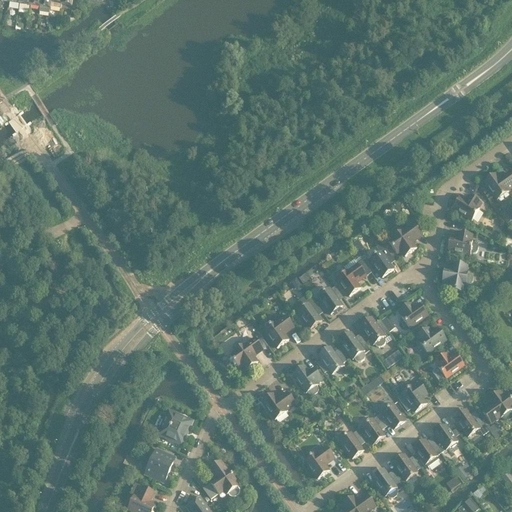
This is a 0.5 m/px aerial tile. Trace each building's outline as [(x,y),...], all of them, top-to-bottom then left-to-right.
[(30,0),(30,7),(40,8),(41,0),(30,0)] [(51,8),(52,4),(51,4),(51,0),(41,0),(40,8),(39,13),(50,15),(51,8)] [(61,6),(62,0),(51,0),(51,4),(52,4),(51,8),(60,10),(61,6)] [(508,192),(511,189),(511,177),(510,174),(500,181),(495,175),(484,183),(497,202),(508,194),(508,192)] [(478,210),(481,204),(471,198),(467,203),(460,199),(453,210),(472,222),(479,211),(478,210)] [(504,211),(500,214),(508,225),(511,222),(504,211)] [(391,237),(393,239),(392,240),(393,241),(389,244),(397,255),(401,252),(405,258),(416,250),(412,244),(422,237),(414,226),(404,233),(403,232),(402,233),(400,230),(398,229),(395,229),(392,232),(391,234),(391,237)] [(470,256),(471,255),(473,255),(476,254),(478,252),(478,249),(477,246),(475,245),(472,244),(473,243),(471,243),(472,236),(460,234),(459,241),(450,239),(448,253),(470,256)] [(382,245),(376,249),(380,254),(369,261),(383,280),(394,272),(389,265),(394,261),(382,245)] [(364,252),(359,256),(363,262),(368,258),(364,252)] [(356,284),(366,277),(358,266),(348,273),(347,272),(336,280),(350,298),(361,290),(356,284)] [(465,288),(465,286),(468,287),(471,286),(473,284),(473,280),(472,278),(470,276),(467,276),(467,274),(466,274),(467,268),(454,266),(453,272),(445,271),(443,284),(450,285),(449,292),(463,294),(464,287),(465,288)] [(305,276),(300,280),(303,285),(308,281),(305,276)] [(331,316),(342,308),(337,302),(342,298),(335,288),(330,292),(329,290),(318,298),(331,316)] [(311,331),(322,323),(317,316),(321,313),(312,299),(306,303),(308,305),(297,313),(311,331)] [(410,330),(428,317),(420,306),(413,311),(409,305),(399,313),(403,318),(402,319),(410,330)] [(284,336),(294,329),(286,318),(276,325),(275,324),(264,331),(278,350),(289,342),(284,336)] [(385,327),(390,323),(387,319),(382,323),(385,327)] [(385,341),(391,337),(381,323),(376,327),(371,320),(360,328),(374,346),(375,345),(376,348),(379,349),(382,349),(384,347),(386,344),(385,341)] [(427,355),(446,342),(438,331),(431,336),(427,330),(417,338),(421,343),(420,344),(427,355)] [(365,356),(370,352),(361,338),(356,342),(351,335),(340,342),(353,361),(354,360),(356,362),(358,364),(361,363),(364,361),(365,359),(365,356)] [(245,346),(243,346),(242,344),(239,343),(237,343),(234,345),(233,348),(233,351),(235,353),(233,354),(234,355),(230,358),(238,369),(242,366),(247,372),(258,364),(253,358),(263,351),(256,340),(245,347),(245,346)] [(317,365),(324,375),(329,371),(332,376),(343,368),(342,366),(347,363),(340,353),(335,356),(330,349),(319,357),(322,362),(317,365)] [(438,370),(433,374),(439,383),(445,379),(446,380),(464,367),(456,356),(449,361),(445,356),(435,363),(439,368),(438,369),(438,370)] [(386,361),(382,364),(387,370),(391,368),(386,361)] [(428,362),(421,367),(424,371),(431,366),(428,362)] [(307,394),(308,394),(309,396),(312,397),(314,397),(317,395),(318,392),(318,389),(317,387),(317,386),(317,385),(322,381),(314,371),(309,375),(304,368),(293,376),(307,394)] [(380,378),(375,381),(379,387),(384,384),(380,378)] [(401,392),(403,394),(402,395),(403,396),(398,400),(407,413),(412,409),(415,414),(426,406),(421,399),(427,395),(419,385),(414,389),(413,387),(412,388),(410,386),(408,385),(405,385),(402,387),(401,389),(401,392)] [(501,419),(503,419),(504,421),(507,422),(509,422),(511,419),(511,412),(511,411),(511,410),(511,409),(511,401),(508,396),(504,399),(499,393),(488,401),(493,407),(483,414),(490,425),(501,418),(501,419)] [(286,412),(296,405),(288,394),(278,401),(273,395),(262,403),(276,421),(287,414),(286,412)] [(382,414),(377,418),(384,428),(389,424),(394,431),(405,423),(393,406),(392,407),(390,405),(388,404),(385,404),(382,406),(381,408),(381,411),(383,413),(382,414)] [(483,437),(489,433),(476,415),(471,419),(466,412),(455,420),(468,438),(479,431),(483,437)] [(181,445),(191,423),(186,421),(183,418),(178,416),(174,415),(169,413),(167,418),(164,422),(162,426),(161,430),(159,435),(181,445)] [(384,428),(377,418),(373,421),(372,421),(361,429),(374,446),(385,438),(380,431),(384,428)] [(494,426),(488,430),(491,435),(497,431),(494,426)] [(437,438),(432,442),(442,455),(446,451),(447,452),(448,451),(449,453),(452,454),(455,454),(457,452),(459,449),(458,447),(457,444),(458,444),(453,437),(458,434),(453,427),(448,431),(445,427),(434,435),(437,438)] [(353,461),(364,453),(359,446),(364,442),(357,433),(352,436),(351,434),(340,442),(353,461)] [(442,455),(432,442),(427,445),(425,441),(414,449),(429,470),(440,463),(437,458),(442,455)] [(325,467),(335,459),(327,448),(317,456),(316,454),(305,462),(318,481),(329,473),(325,467)] [(164,485),(176,459),(156,450),(145,476),(164,485)] [(393,464),(406,483),(417,475),(416,473),(421,469),(414,460),(409,463),(404,456),(393,464)] [(210,485),(211,485),(204,490),(211,501),(218,496),(225,492),(228,496),(229,495),(230,497),(233,498),(235,498),(238,496),(239,494),(239,491),(238,489),(239,488),(236,484),(237,483),(229,472),(228,472),(220,462),(209,470),(217,480),(210,485)] [(463,481),(468,477),(461,468),(456,472),(463,481)] [(383,471),(373,479),(386,497),(387,497),(389,499),(391,500),(394,500),(397,498),(398,495),(398,493),(403,488),(393,475),(389,478),(383,471)] [(511,482),(506,475),(501,479),(509,489),(511,486),(511,482)] [(456,478),(447,485),(451,491),(461,485),(456,478)] [(130,511),(152,511),(156,505),(150,503),(155,493),(135,485),(131,495),(135,496),(128,511),(130,511)] [(369,511),(376,508),(368,497),(358,504),(353,498),(342,506),(347,511),(346,511),(369,511)] [(188,511),(210,511),(201,498),(186,509),(188,511)] [(464,507),(468,511),(479,511),(480,511),(471,500),(464,507)]
